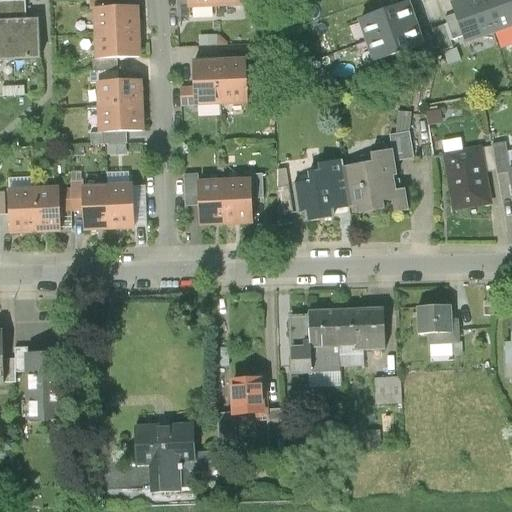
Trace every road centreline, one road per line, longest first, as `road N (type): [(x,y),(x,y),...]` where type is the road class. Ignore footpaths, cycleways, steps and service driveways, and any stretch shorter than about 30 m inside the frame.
road 1 (residential): [(511,265),(167,273)]
road 2 (residential): [(157,0),(167,273)]
road 3 (residential): [(167,273),(0,277)]
